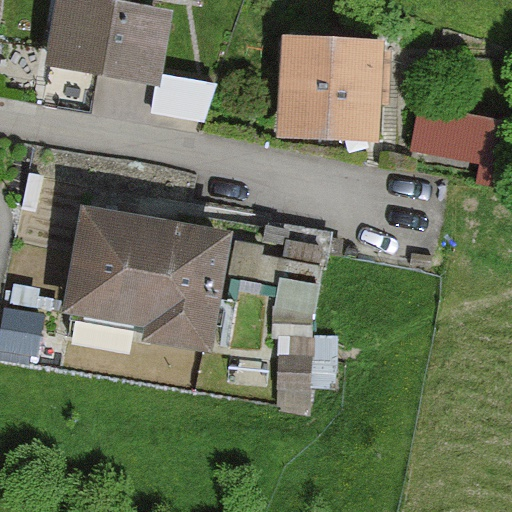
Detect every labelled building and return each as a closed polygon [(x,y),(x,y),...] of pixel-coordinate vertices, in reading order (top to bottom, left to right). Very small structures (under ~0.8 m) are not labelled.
[(149,119),(203,129),(210,90),(161,81),(173,16),(80,0),(63,0),(51,74),(97,82),(154,92),(149,119)] [(387,56),(285,51),(281,147),(383,151),(387,56)] [(511,173),(511,134),(421,120),(414,161),(483,172),(480,195),(508,200),(511,173)] [(70,323),(149,337),(146,353),(212,364),(233,244),(88,219),(70,323)] [(329,258),(241,244),(234,286),(322,300),(329,258)]
